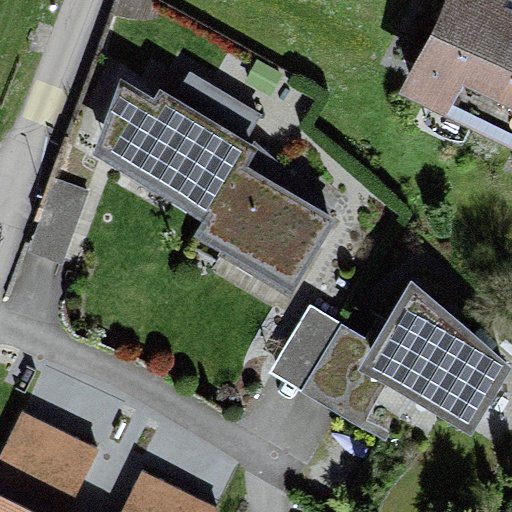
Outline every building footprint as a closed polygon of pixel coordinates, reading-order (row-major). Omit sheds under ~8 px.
[(511,0),(449,0),(410,80),(511,130),(511,0)] [(250,143),(243,139),(193,109),(161,89),(155,99),(123,80),(101,139),(213,206),(239,163),(250,143)] [(208,86),(193,109),(243,139),(257,115),(208,86)] [(250,143),(239,163),(294,194),(300,185),(250,143)] [(329,215),(294,194),(239,163),(213,206),(202,223),(292,277),(329,215)] [(87,191),(56,180),(31,245),(62,256),(87,191)] [(412,282),(370,355),(417,383),(471,414),(503,362),(412,282)] [(327,395),(342,404),(370,355),(355,346),(326,330),(298,379),(327,395)] [(388,432),(417,383),(370,355),(342,404),(388,432)] [(22,410),(0,453),(0,477),(65,510),(96,447),(22,410)] [(213,511),(216,506),(142,469),(120,511),(213,511)] [(30,511),(0,497),(0,511),(30,511)]
